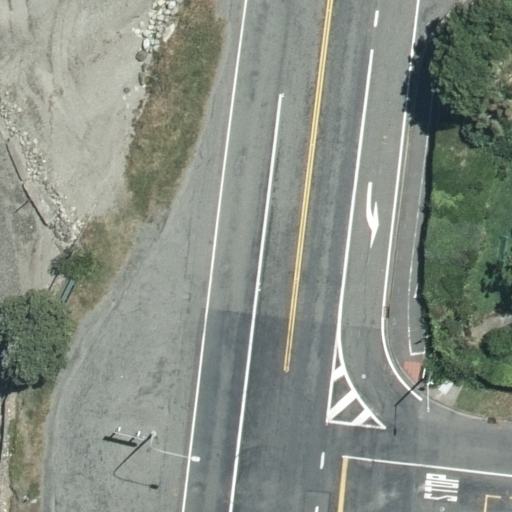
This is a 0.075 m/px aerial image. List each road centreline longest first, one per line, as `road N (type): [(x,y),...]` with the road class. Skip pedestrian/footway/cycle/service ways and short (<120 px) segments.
road 1 (trunk): [(278,452),(332,0)]
road 2 (residential): [(511,476),(278,452)]
